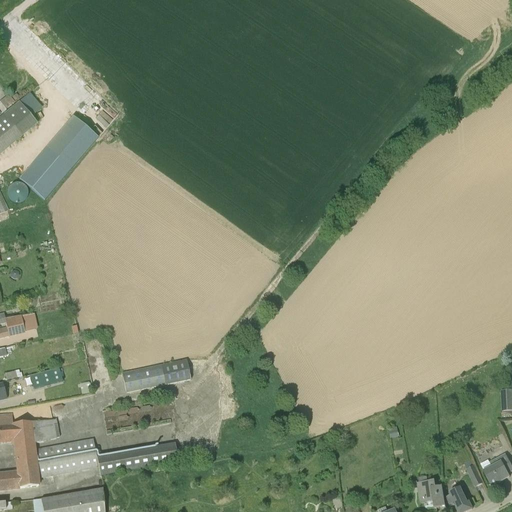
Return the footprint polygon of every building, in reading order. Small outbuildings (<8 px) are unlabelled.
[(0,116),(11,107),(5,99),(0,102),(0,116)] [(28,196),(28,195),(28,193),(28,192),(28,191),(27,190),(26,189),(26,188),(25,187),(24,186),(23,185),(21,185),(20,184),(19,184),(18,184),(16,184),(15,184),(14,185),(13,185),(12,186),(11,187),(10,188),(9,189),(8,190),(8,191),(7,192),(7,193),(7,195),(7,196),(7,197),(8,198),(8,200),(9,201),(10,202),(11,203),(12,203),(13,204),(14,205),(15,205),(16,205),(18,205),(19,205),(20,205),(21,205),(23,204),(24,203),(25,203),(26,202),(26,201),(27,200),(28,198),(28,197),(28,196)] [(24,334),(22,322),(21,317),(14,318),(7,320),(8,324),(11,338),(24,334)] [(0,330),(0,340),(11,338),(8,324),(6,325),(7,329),(0,330)] [(191,381),(188,366),(186,360),(122,374),(126,394),(191,381)] [(59,370),(30,377),(33,389),(62,382),(59,370)] [(22,377),(21,373),(19,374),(18,371),(5,375),(7,381),(22,377)] [(80,385),(82,395),(91,394),(89,383),(80,385)] [(511,392),(502,393),(503,415),(511,414),(511,392)] [(36,445),(60,439),(56,422),(47,423),(14,426),(13,416),(0,416),(0,490),(39,485),(39,480),(99,469),(100,477),(179,463),(175,444),(97,459),(93,440),(36,451),(36,445)] [(396,429),(388,430),(390,439),(398,437),(396,429)] [(510,478),(508,476),(508,474),(511,472),(511,468),(505,456),(490,464),(488,461),(480,465),(491,488),(510,478)] [(476,488),(482,485),(473,467),(467,470),(476,488)] [(418,493),(420,504),(425,504),(425,508),(434,507),(434,509),(445,507),(441,487),(436,488),(435,481),(427,483),(426,477),(418,479),(420,493),(418,493)] [(41,500),(40,500),(42,511),(104,511),(103,489),(41,500)] [(456,505),(458,511),(467,511),(472,510),(469,502),(465,503),(460,490),(451,493),(452,496),(446,498),(450,508),(456,505)] [(42,511),(40,500),(34,501),(33,501),(33,511),(42,511)] [(0,511),(7,510),(12,510),(11,503),(6,504),(6,503),(0,503),(0,511)]
